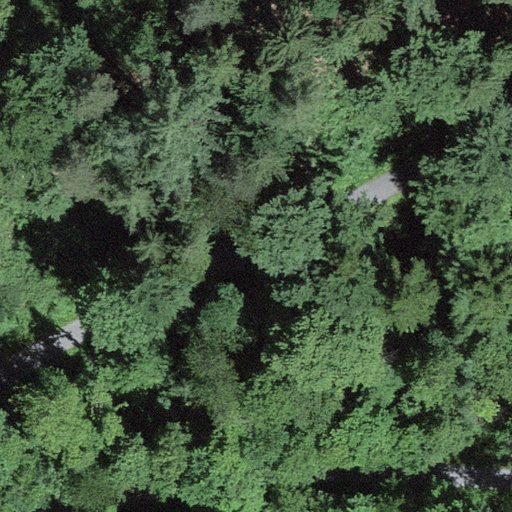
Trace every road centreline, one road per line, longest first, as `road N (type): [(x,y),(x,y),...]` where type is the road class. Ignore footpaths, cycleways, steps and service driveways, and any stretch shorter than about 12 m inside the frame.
road 1 (track): [(0,386),(75,338),(331,210),(511,90)]
road 2 (track): [(511,480),(268,471),(152,483),(7,511)]
